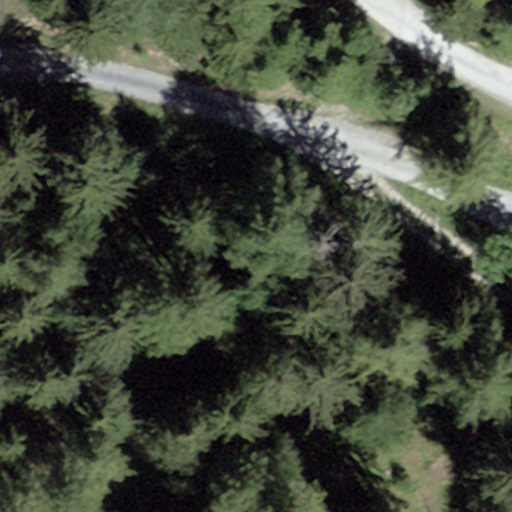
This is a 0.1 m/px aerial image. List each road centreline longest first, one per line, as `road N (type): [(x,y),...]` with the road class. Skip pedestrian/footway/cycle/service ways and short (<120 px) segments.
road 1 (unclassified): [(0,59),(62,63),(277,120),(511,210)]
road 2 (track): [(340,141),(342,162),(511,286)]
road 3 (unclassified): [(511,91),(390,0)]
